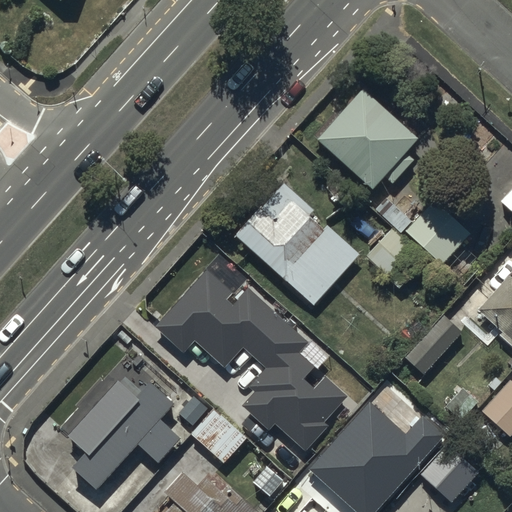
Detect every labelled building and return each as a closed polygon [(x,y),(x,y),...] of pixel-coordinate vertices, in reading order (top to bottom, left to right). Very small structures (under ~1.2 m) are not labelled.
[(48,0),(62,13),(74,0),(48,0)] [(362,86),(316,137),(373,188),(384,175),(393,183),(414,159),(408,153),(420,139),(362,86)] [(285,176),(236,228),(313,300),(361,248),(328,218),(324,221),(310,208),(314,203),(285,176)] [(511,179),(510,182),(511,183),(511,184),(502,196),(511,204),(511,179)] [(411,217),(386,194),(375,206),(400,229),(411,217)] [(434,195),(406,225),(442,258),(470,228),(434,195)] [(426,254),(392,223),(367,251),(401,282),(426,254)] [(256,392),(242,406),(269,431),(275,424),(305,452),(328,427),(323,422),(347,397),(325,377),(315,388),(304,378),(315,367),(300,353),(308,344),(248,288),(233,304),(226,298),(234,291),(210,268),(155,326),(183,353),(195,341),(224,368),(244,347),(265,367),(248,385),(256,392)] [(511,340),(511,274),(508,271),(478,305),(502,326),(500,329),(511,340)] [(463,327),(445,311),(407,352),(425,369),(463,327)] [(174,396),(127,355),(62,427),(83,446),(73,458),(98,481),(174,396)] [(511,382),(510,380),(482,412),(510,437),(511,435),(511,382)] [(479,398),(463,382),(445,400),(461,416),(479,398)] [(193,396),(178,413),(193,426),(207,409),(193,396)] [(247,438),(214,409),(191,434),(224,463),(247,438)] [(413,461),(384,433),(356,465),(387,491),(413,461)] [(447,444),(419,475),(451,505),(480,473),(447,444)] [(284,481),(267,466),(253,482),(270,497),(284,481)] [(257,511),(258,511),(228,484),(222,491),(206,477),(198,486),(183,472),(165,492),(176,502),(166,511),(257,511)]
